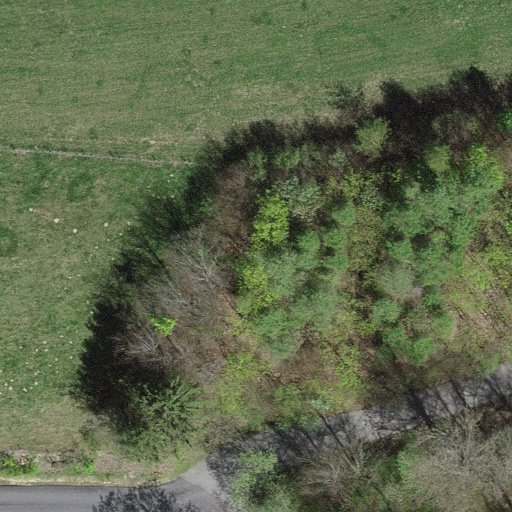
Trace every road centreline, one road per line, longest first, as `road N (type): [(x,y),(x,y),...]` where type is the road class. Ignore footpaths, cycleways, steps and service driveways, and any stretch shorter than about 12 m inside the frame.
road 1 (residential): [(169,511),(277,448),(511,376)]
road 2 (unclassified): [(0,509),(166,511)]
